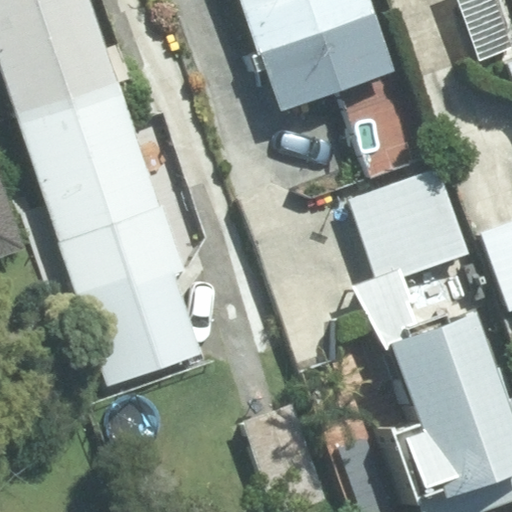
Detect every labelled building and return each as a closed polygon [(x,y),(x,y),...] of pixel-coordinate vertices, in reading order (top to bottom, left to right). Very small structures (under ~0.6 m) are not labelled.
[(0,0),(0,106),(4,117),(105,80),(76,0),(0,0)] [(383,68),(359,0),(229,0),(267,108),(383,68)] [(475,0),(436,0),(462,67),(496,54),(475,0)] [(105,80),(4,117),(67,297),(119,279),(122,291),(178,271),(154,205),(150,207),(105,80)] [(404,325),(396,303),(401,302),(391,275),(457,252),(428,168),(338,198),(365,279),(339,287),(367,338),(363,339),(391,421),(370,428),(392,495),(402,493),(408,511),(471,511),(511,498),(511,448),(484,365),(471,370),(449,308),(404,325)] [(0,248),(17,243),(0,195),(0,248)] [(511,219),(469,234),(497,317),(511,312),(511,219)] [(294,511),(319,503),(284,406),(234,424),(265,511),(294,511)]
